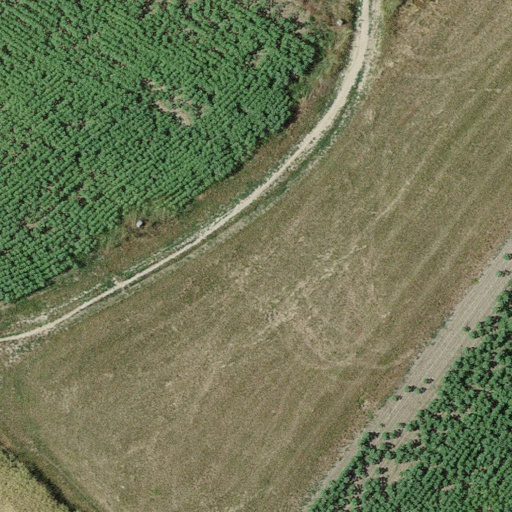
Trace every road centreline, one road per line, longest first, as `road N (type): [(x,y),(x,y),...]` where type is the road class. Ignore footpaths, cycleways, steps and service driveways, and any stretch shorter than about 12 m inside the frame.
road 1 (track): [(372,0),(349,93),(318,137),(154,258),(0,337)]
road 2 (track): [(52,316),(61,461),(123,511)]
